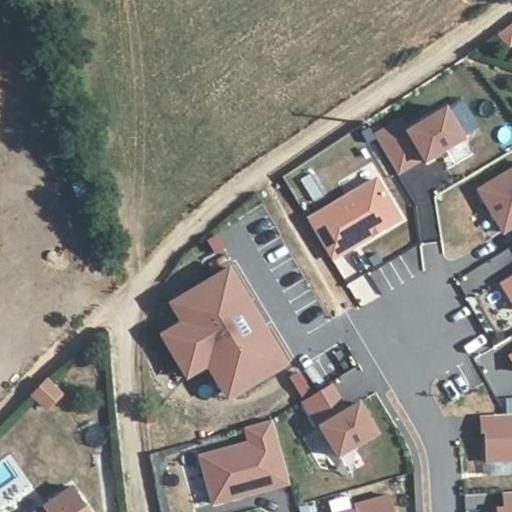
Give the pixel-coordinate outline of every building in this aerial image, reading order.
[(401,118),(374,134),(397,172),(422,157),(424,160),(463,136),(446,107),(408,129),(401,118)] [(511,167),(478,188),(504,231),(511,225),(511,167)] [(311,202),(323,197),(313,174),(300,180),(311,202)] [(374,177),(306,216),(331,259),(399,219),(374,177)] [(240,389),(288,361),(267,326),(240,342),(225,315),(232,311),(237,319),(250,311),(248,309),(243,312),(240,306),(252,299),(232,265),(182,293),(194,312),(183,319),(163,331),(180,359),(195,350),(203,365),(209,362),(218,376),(228,370),(240,389)] [(511,273),(501,280),(511,299),(511,273)] [(365,304),(382,295),(370,274),(354,283),(365,304)] [(183,319),(194,312),(182,293),(172,300),(183,319)] [(240,342),(267,326),(252,299),(240,306),(243,312),(248,309),(250,311),(237,319),(232,311),(225,315),(240,342)] [(203,365),(195,350),(180,359),(189,374),(203,365)] [(240,389),(228,370),(218,376),(228,396),(240,389)] [(300,372),(289,379),(301,397),(312,390),(300,372)] [(46,377),(33,392),(46,405),(61,391),(46,377)] [(346,409),(331,383),(303,400),(319,427),(321,425),(339,455),(378,431),(359,401),(346,409)] [(511,459),(511,413),(481,415),(482,431),(485,431),(486,460),(511,459)] [(283,467),(270,419),(243,427),(247,442),(198,456),(211,503),(239,495),(237,490),(266,482),(270,475),(269,471),(283,467)] [(287,482),(283,467),(269,471),(270,475),(266,482),(237,490),(239,495),(287,482)] [(88,511),(72,488),(36,511),(88,511)] [(511,511),(511,491),(503,492),(504,507),(497,508),(497,511),(511,511)] [(394,511),(389,493),(354,503),(355,507),(338,511),(394,511)]
